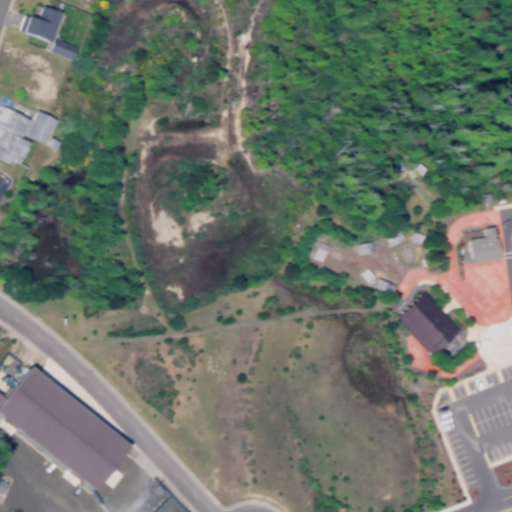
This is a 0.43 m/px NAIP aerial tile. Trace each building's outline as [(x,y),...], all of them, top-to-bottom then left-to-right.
[(37,0),(56,7),(46,37),(17,27),(23,11),(32,14),(37,0)] [(40,51),(63,57),(67,43),(44,37),(40,51)] [(0,102),(25,114),(16,133),(22,136),(14,155),(7,152),(4,157),(0,155),(0,102)] [(41,135),(49,119),(29,109),(17,132),(49,149),(53,141),(41,135)] [(460,237),(463,261),(491,258),(487,225),(476,226),(477,236),(460,237)] [(348,243),(350,254),(367,250),(364,240),(348,243)] [(425,353),(452,328),(416,290),(389,315),(425,353)] [(117,442),(14,366),(0,385),(0,425),(84,487),(117,442)]
